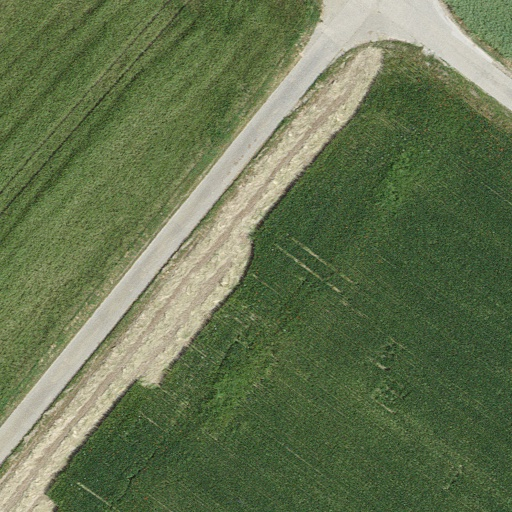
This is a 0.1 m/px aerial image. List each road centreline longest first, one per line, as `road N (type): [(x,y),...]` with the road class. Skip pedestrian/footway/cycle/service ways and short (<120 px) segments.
road 1 (track): [(0,464),(375,0)]
road 2 (unknown): [(394,0),(511,103)]
